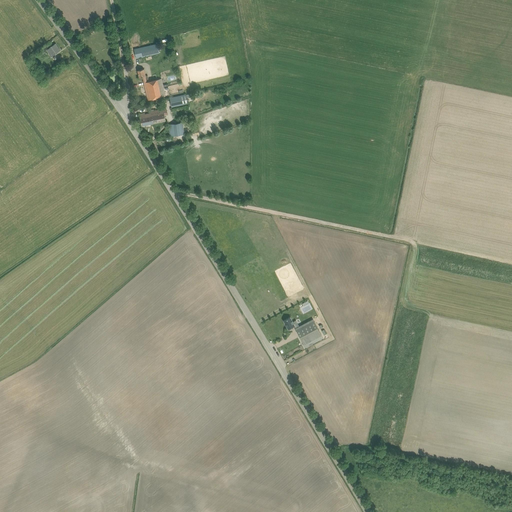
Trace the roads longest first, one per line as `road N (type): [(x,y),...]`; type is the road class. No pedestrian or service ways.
road 1 (unclassified): [(368,511),(120,107),(40,0)]
road 2 (track): [(174,192),(414,242)]
